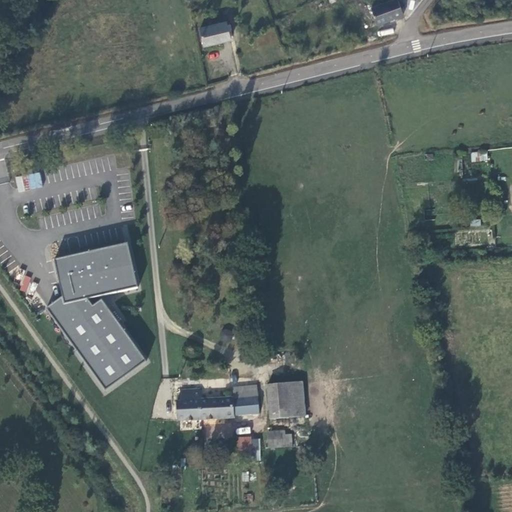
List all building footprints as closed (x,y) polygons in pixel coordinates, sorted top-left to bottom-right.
[(392,0),(371,8),(377,25),(404,15),(398,0),(392,0)] [(231,39),(227,22),(200,28),(205,46),(231,39)] [(487,160),(487,152),(471,154),(472,162),(487,160)] [(39,171),(15,178),(19,193),(43,186),(39,171)] [(128,244),(54,260),(63,297),(55,303),(46,309),(105,391),(146,362),(102,300),(93,306),(88,300),(138,288),(128,244)] [(26,292),(29,277),(23,276),(19,290),(26,292)] [(268,385),(271,419),(306,416),(303,382),(268,385)] [(194,420),(225,418),(235,418),(235,416),(260,414),(257,387),(233,390),(234,398),(200,400),(200,390),(181,390),(181,400),(177,400),(178,420),(194,420)] [(285,447),(284,435),(284,431),(268,432),(269,448),(285,447)] [(292,435),(284,435),(285,447),(293,447),(292,435)] [(237,458),(252,458),(252,440),(252,437),(237,437),(237,458)] [(252,440),(252,458),(252,461),(260,461),(260,440),(252,440)]
